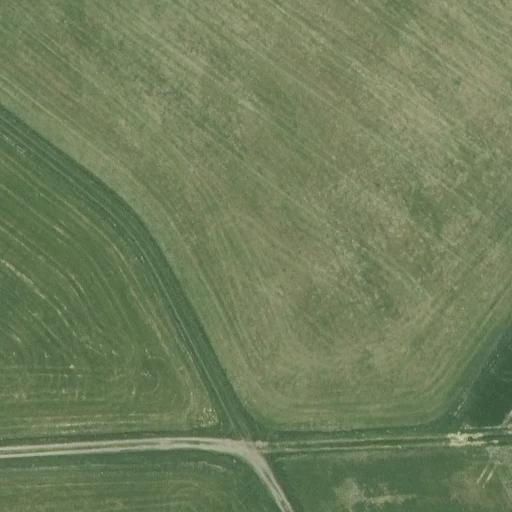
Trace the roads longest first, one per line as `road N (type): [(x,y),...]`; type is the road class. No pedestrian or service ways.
road 1 (track): [(0,124),(149,244),(242,448)]
road 2 (track): [(0,456),(250,449),(283,511)]
road 3 (track): [(511,437),(250,449)]
